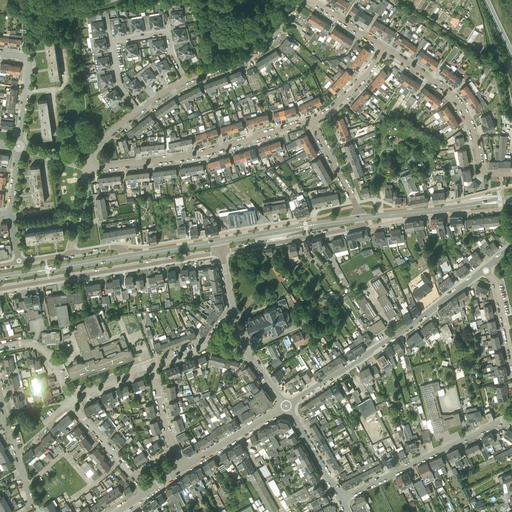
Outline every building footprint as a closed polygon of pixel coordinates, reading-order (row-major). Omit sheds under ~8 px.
[(343,0),(339,6),(344,9),(346,10),(350,4),(352,0),(343,0)] [(359,18),(363,21),(375,3),(375,2),(373,1),(368,9),(366,8),(363,11),(359,18)] [(374,11),(378,13),(383,3),(381,2),(380,1),(378,5),(376,8),(374,11)] [(349,12),(354,16),(358,8),(361,4),(359,3),(356,7),(354,5),(349,12)] [(375,3),(363,21),(368,24),(373,17),(373,14),(372,13),(375,8),(376,8),(378,5),(375,3)] [(383,3),(378,13),(381,15),(387,5),(383,3)] [(172,18),(183,16),(184,16),(182,4),(174,5),(175,12),(171,12),(172,18)] [(354,16),(359,18),(363,11),(358,8),(354,16)] [(372,27),(377,30),(386,15),(388,11),(385,10),(383,13),(384,14),(381,18),(378,17),(376,19),(372,27)] [(307,20),(312,23),(317,16),(312,13),(307,20)] [(377,30),(381,32),(386,25),(388,22),(385,21),(389,14),(388,13),(386,15),(377,30)] [(155,17),(156,28),(162,27),(161,21),(164,21),(163,14),(160,15),(160,16),(155,17)] [(410,14),(406,19),(413,24),(417,18),(410,14)] [(137,19),(139,31),(144,30),(143,24),(147,23),(145,15),(142,16),(142,19),(137,19)] [(151,29),(156,28),(155,17),(149,17),(149,15),(145,15),(147,23),(150,23),(151,29)] [(92,28),(103,26),(102,21),(96,22),(95,16),(87,17),(88,23),(91,23),(92,28)] [(179,26),(185,25),(185,21),(184,21),(183,16),(172,18),(172,23),(178,22),(179,26)] [(311,26),(315,29),(317,26),(322,19),(317,16),(312,23),(311,26)] [(118,18),(121,34),(126,33),(125,27),(129,26),(127,18),(124,19),(121,17),(118,18)] [(116,35),(121,34),(118,18),(109,19),(110,24),(111,29),(115,29),(116,35)] [(133,32),(139,31),(137,19),(131,20),(131,18),(127,18),(129,26),(132,26),(133,32)] [(317,26),(321,29),(326,22),(322,19),(317,26)] [(386,35),(390,28),(393,23),(394,23),(395,20),(393,19),(388,27),(386,25),(381,32),(386,35)] [(323,37),(326,33),(331,25),(326,22),(321,29),(320,32),(318,34),(323,37)] [(390,28),(386,35),(391,38),(397,28),(394,27),(395,25),(393,23),(390,28)] [(175,35),(186,33),(185,28),(186,28),(185,25),(179,26),(180,29),(174,30),(175,35)] [(92,37),(99,36),(98,33),(104,32),(103,26),(92,28),(93,34),(92,34),(92,37)] [(328,44),(330,46),(334,39),(339,31),(334,28),(329,35),(332,37),(328,44)] [(336,39),(339,41),(344,34),(339,31),(334,39),(330,46),(331,47),(336,39)] [(182,43),(190,41),(190,38),(187,39),(186,33),(175,35),(175,41),(181,40),(182,43)] [(416,38),(408,50),(412,54),(417,47),(414,45),(418,40),(423,34),(421,33),(418,36),(416,38)] [(337,50),(339,52),(343,45),(348,37),(344,34),(339,41),(341,43),(337,50)] [(394,41),(399,44),(404,37),(399,34),(394,41)] [(408,50),(416,38),(412,35),(408,40),(403,47),(408,50)] [(95,46),(106,44),(105,39),(99,40),(99,36),(92,37),(93,40),(94,40),(95,46)] [(287,37),(283,42),(289,46),(292,49),(293,47),(295,44),(293,42),(287,37)] [(346,45),(348,47),(353,40),(348,37),(343,45),(339,52),(341,53),(346,45)] [(399,44),(403,47),(408,40),(404,37),(399,44)] [(152,47),(164,45),(163,40),(157,41),(156,38),(148,39),(149,42),(151,42),(152,47)] [(48,60),(57,59),(55,40),(46,41),(47,49),(46,49),(46,52),(47,52),(48,60)] [(178,49),(181,54),(190,49),(191,48),(189,44),(189,43),(188,41),(190,41),(182,43),(184,46),(178,49)] [(364,54),(367,56),(370,52),(364,47),(362,49),(357,46),(359,43),(357,41),(353,46),(356,48),(360,51),(364,54)] [(285,51),(289,46),(283,42),(279,47),(285,51)] [(96,55),(102,54),(101,50),(107,49),(106,44),(95,46),(95,51),(96,55)] [(141,55),(140,49),(137,50),(136,44),(131,45),(133,56),(138,55),(138,56),(141,55)] [(431,45),(429,44),(423,51),(421,49),(416,56),(420,59),(425,52),(429,48),(431,45)] [(127,57),(133,56),(131,45),(125,46),(126,51),(123,52),(124,58),(127,58),(127,57)] [(159,54),(159,51),(165,51),(164,45),(152,47),(153,52),(151,53),(151,56),(159,54)] [(190,49),(181,54),(183,59),(187,57),(189,59),(196,56),(194,53),(191,48),(190,49)] [(275,59),(280,56),(277,50),(271,53),(275,59)] [(425,63),(429,66),(437,55),(438,54),(439,51),(438,50),(432,57),(430,56),(425,63)] [(357,56),(364,61),(367,56),(364,54),(360,51),(357,56)] [(420,59),(425,63),(430,56),(425,52),(420,59)] [(270,62),(275,59),(271,53),(266,56),(270,62)] [(98,64),(109,62),(108,56),(102,57),(102,54),(96,55),(96,58),(97,58),(98,64)] [(351,58),(361,65),(364,61),(357,56),(354,54),(351,58)] [(350,60),(350,61),(346,65),(349,67),(353,71),(356,69),(357,70),(361,65),(351,58),(349,57),(347,55),(345,58),(349,61),(350,60)] [(437,60),(439,57),(437,55),(429,66),(434,69),(439,62),(437,60)] [(161,62),(166,71),(171,69),(168,63),(170,62),(167,56),(165,58),(165,59),(161,62)] [(265,66),(270,62),(266,56),(261,59),(265,66)] [(337,65),(341,61),(337,58),(328,60),(335,67),(337,65)] [(57,59),(48,60),(49,68),(49,71),(50,71),(51,79),(60,78),(57,59)] [(260,69),(265,66),(261,59),(256,63),(260,69)] [(158,68),(161,74),(166,71),(161,62),(156,64),(154,61),(151,63),(152,65),(155,70),(158,68)] [(97,73),(105,72),(104,68),(110,67),(109,62),(98,64),(98,69),(96,70),(97,73)] [(443,76),(448,79),(453,73),(457,68),(454,66),(456,63),(454,62),(453,65),(449,69),(443,76)] [(143,69),(145,71),(151,80),(156,77),(152,72),(155,70),(152,65),(149,67),(147,66),(143,69)] [(342,74),(349,79),(352,75),(346,69),(344,71),(338,66),(337,65),(335,67),(337,68),(338,69),(339,70),(341,72),(342,74)] [(439,73),(443,76),(449,69),(444,66),(439,73)] [(379,73),(386,79),(391,72),(393,74),(397,69),(394,67),(390,71),(388,70),(386,72),(383,69),(379,73)] [(241,78),(243,77),(240,70),(235,72),(240,85),(243,84),(241,81),(242,81),(241,78)] [(339,78),(345,83),(349,79),(342,74),(341,72),(339,70),(335,75),(339,78)] [(136,74),(141,80),(143,78),(147,83),(151,80),(145,71),(140,74),(139,72),(136,74)] [(101,82),(112,80),(111,74),(105,75),(105,72),(97,73),(97,77),(100,76),(101,82)] [(238,86),(240,85),(235,72),(230,75),(232,81),(233,81),(233,82),(235,81),(236,83),(237,83),(238,86)] [(395,89),(397,90),(406,75),(402,72),(397,79),(400,81),(395,89)] [(393,84),(386,79),(379,73),(376,78),(382,83),(385,85),(386,83),(391,86),(393,84)] [(448,79),(452,83),(457,76),(453,73),(448,79)] [(131,81),(138,90),(142,87),(138,82),(141,80),(136,74),(134,76),(136,78),(131,81)] [(328,76),(326,74),(324,76),(332,83),(330,85),(327,88),(328,89),(334,94),(337,91),(337,92),(341,87),(334,81),(328,76)] [(345,83),(339,78),(335,75),(333,77),(330,74),(328,76),(334,81),(341,87),(345,83)] [(404,84),(406,85),(411,78),(406,75),(397,90),(399,91),(404,84)] [(223,85),(226,85),(229,84),(226,76),(221,78),(223,85)] [(457,76),(452,83),(457,86),(462,79),(457,76)] [(381,85),(382,83),(376,78),(372,82),(379,87),(383,91),(385,93),(387,91),(381,85)] [(409,87),(402,98),(404,99),(409,92),(416,81),(411,78),(406,85),(409,87)] [(101,93),(108,90),(107,86),(113,85),(112,80),(101,82),(98,82),(99,88),(100,88),(101,93)] [(215,88),(218,87),(215,80),(210,82),(215,95),(217,94),(216,91),(215,88)] [(133,93),(138,90),(131,81),(127,84),(125,81),(122,83),(127,90),(130,88),(133,93)] [(413,94),(415,91),(416,92),(421,85),(416,81),(409,92),(404,99),(406,101),(410,95),(411,93),(413,94)] [(212,96),(215,95),(210,82),(204,84),(207,91),(209,91),(210,93),(211,93),(212,96)] [(375,92),(379,87),(372,82),(368,86),(375,92)] [(460,89),(463,94),(470,89),(473,87),(469,82),(460,89)] [(194,89),(197,95),(200,94),(201,94),(203,93),(199,86),(194,89)] [(416,102),(418,104),(428,90),(424,87),(419,94),(421,96),(416,102)] [(463,94),(466,98),(473,93),(471,91),(474,89),(473,87),(470,89),(463,94)] [(102,92),(108,101),(118,94),(115,89),(110,93),(108,90),(101,93),(102,92)] [(195,96),(197,95),(194,89),(189,91),(193,98),(195,97),(195,96)] [(368,99),(372,95),(366,89),(362,94),(368,99)] [(425,98),(428,100),(433,94),(428,90),(418,104),(420,106),(425,98)] [(190,99),(193,98),(189,91),(184,94),(187,100),(190,99)] [(466,98),(469,103),(476,98),(473,93),(466,98)] [(108,101),(110,104),(113,108),(118,104),(116,102),(121,98),(118,94),(108,101)] [(184,103),(188,110),(191,109),(191,108),(190,106),(187,100),(184,94),(179,97),(182,103),(184,103)] [(364,103),(368,99),(362,94),(358,97),(364,103)] [(428,100),(432,104),(437,97),(433,94),(428,100)] [(312,108),(317,106),(314,98),(312,95),(307,97),(309,101),(312,108)] [(476,98),(469,103),(473,108),(474,107),(475,109),(475,110),(477,114),(487,106),(480,95),(476,98)] [(314,98),(317,106),(322,103),(319,96),(314,98)] [(361,107),(364,103),(358,97),(354,102),(361,107)] [(432,104),(437,107),(442,101),(437,97),(432,104)] [(176,107),(179,105),(174,99),(169,102),(173,108),(176,106),(176,107)] [(40,120),(49,118),(46,100),(37,101),(38,109),(37,109),(38,112),(39,112),(40,120)] [(307,110),(312,108),(309,101),(304,103),(307,110)] [(171,110),(173,108),(169,102),(165,105),(169,112),(171,110)] [(360,108),(361,107),(354,102),(350,106),(357,112),(357,111),(360,113),(363,110),(360,108)] [(290,110),(292,116),(297,114),(294,103),(289,104),(290,110)] [(302,113),(307,110),(304,103),(298,105),(302,113)] [(287,117),(292,116),(290,110),(289,104),(284,106),(283,107),(287,117)] [(167,113),(169,112),(165,105),(160,108),(164,114),(166,113),(167,113)] [(276,120),(281,119),(278,108),(277,105),(275,105),(270,106),(271,110),(273,109),(276,120)] [(440,117),(450,110),(447,105),(437,112),(440,117)] [(281,119),(287,117),(283,107),(278,108),(281,119)] [(166,117),(164,114),(160,108),(155,112),(159,118),(162,117),(163,119),(164,119),(166,122),(168,120),(166,117)] [(453,115),(450,110),(440,117),(443,121),(446,120),(453,115)] [(236,122),(239,130),(244,128),(242,120),(239,121),(236,113),(234,114),(235,116),(236,122)] [(484,132),(495,128),(490,114),(480,117),(483,124),(481,125),(484,132)] [(155,120),(150,115),(146,118),(150,124),(152,127),(155,124),(154,122),(155,121),(155,120)] [(219,122),(223,135),(228,133),(225,121),(223,116),(223,115),(220,116),(221,119),(219,122)] [(449,124),(456,119),(453,115),(446,120),(449,124)] [(337,125),(347,121),(346,116),(343,117),(335,120),(337,125)] [(49,118),(40,120),(41,128),(40,128),(41,131),(42,139),(51,137),(49,118)] [(148,126),(150,124),(146,118),(141,122),(146,128),(148,126)] [(445,134),(445,135),(447,137),(459,128),(457,126),(459,124),(456,119),(449,124),(452,129),(451,130),(445,134)] [(228,133),(233,132),(230,120),(225,121),(228,133)] [(233,132),(239,130),(236,122),(231,124),(230,120),(233,132)] [(212,134),(214,138),(219,136),(217,128),(216,128),(215,125),(212,126),(211,121),(209,121),(210,124),(211,130),(212,134)] [(339,130),(347,127),(346,124),(349,123),(348,121),(347,121),(337,125),(339,130)] [(144,130),(146,128),(141,122),(137,125),(141,131),(144,129),(144,130)] [(203,141),(208,140),(206,132),(205,129),(202,129),(201,127),(200,124),(198,125),(201,134),(203,141)] [(139,133),(141,131),(137,125),(132,129),(137,135),(139,133)] [(198,143),(203,141),(201,134),(198,125),(196,125),(198,131),(194,132),(198,143)] [(339,130),(341,135),(349,132),(354,130),(357,129),(356,127),(354,128),(352,129),(348,130),(347,127),(339,130)] [(208,140),(214,138),(212,134),(211,130),(206,132),(205,128),(205,129),(206,132),(208,140)] [(454,137),(456,145),(464,143),(463,136),(461,136),(460,134),(461,133),(459,130),(453,135),(455,137),(454,137)] [(343,141),(351,138),(349,132),(341,135),(343,141)] [(176,148),(182,147),(179,137),(176,138),(176,134),(173,135),(176,148)] [(289,150),(292,148),(296,146),(302,143),(309,139),(306,134),(299,138),(291,142),(286,145),(289,150)] [(499,157),(504,157),(505,154),(507,136),(500,135),(499,150),(499,157)] [(303,145),(304,148),(312,144),(309,139),(302,143),(296,146),(292,148),(293,150),(297,148),(297,149),(302,147),(301,146),(303,145)] [(286,149),(285,148),(284,143),(281,144),(280,140),(274,142),(277,150),(279,159),(280,159),(280,161),(284,160),(283,155),(281,155),(279,150),(282,149),(283,150),(286,149)] [(347,151),(355,148),(353,144),(356,143),(355,141),(344,145),(347,151)] [(271,151),(272,152),(275,151),(277,160),(279,159),(277,150),(274,142),(269,144),(271,151)] [(267,154),(268,157),(273,155),(272,152),(271,151),(269,144),(264,145),(266,154),(267,154)] [(307,153),(314,148),(312,144),(304,148),(306,151),(296,156),(297,158),(299,157),(307,153)] [(267,154),(266,154),(264,145),(258,147),(261,155),(262,158),(268,157),(267,154)] [(253,161),(258,159),(255,148),(249,150),(253,161)] [(308,155),(310,158),(317,154),(314,148),(307,153),(299,157),(300,159),(308,155)] [(349,157),(357,155),(355,148),(347,151),(349,157)] [(247,162),(253,161),(249,150),(244,151),(247,160),(247,162)] [(458,158),(467,156),(466,150),(457,151),(458,158)] [(245,172),(244,170),(239,153),(233,155),(236,163),(239,162),(242,171),(244,170),(245,172)] [(0,165),(0,164),(7,165),(8,155),(2,154),(0,165)] [(351,164),(359,161),(357,155),(349,157),(351,164)] [(229,165),(232,164),(229,156),(224,158),(227,167),(230,177),(232,176),(229,165)] [(458,158),(460,165),(468,163),(467,156),(458,158)] [(230,177),(227,167),(224,158),(219,159),(221,167),(224,167),(225,168),(224,170),(227,179),(230,178),(230,177)] [(309,163),(313,169),(315,168),(323,163),(319,158),(309,163)] [(222,171),(221,167),(219,159),(213,161),(216,169),(217,172),(222,171)] [(217,172),(216,169),(213,161),(208,163),(209,165),(206,165),(208,171),(213,170),(216,178),(219,177),(218,175),(217,172)] [(354,170),(362,167),(359,161),(351,164),(354,170)] [(323,163),(315,168),(317,171),(319,173),(326,169),(323,163)] [(32,186),(41,184),(39,165),(30,167),(31,175),(30,175),(30,178),(31,178),(32,186)] [(356,176),(364,173),(364,174),(367,172),(366,170),(363,171),(362,167),(354,170),(356,176)] [(458,174),(454,174),(451,174),(451,177),(448,177),(449,180),(452,180),(452,181),(455,181),(456,183),(454,183),(455,190),(455,195),(461,195),(460,189),(461,189),(460,175),(462,175),(461,168),(458,168),(458,174)] [(322,179),(329,175),(326,169),(319,173),(322,179)] [(469,185),(468,187),(474,192),(479,185),(473,180),(472,182),(471,180),(471,179),(469,169),(462,170),(464,181),(467,180),(468,185),(469,185)] [(408,205),(411,205),(421,203),(420,194),(417,187),(410,172),(401,176),(407,193),(407,196),(408,205)] [(325,185),(332,181),(329,175),(322,179),(324,183),(321,184),(322,187),(325,185)] [(437,186),(439,201),(445,200),(444,191),(441,191),(440,188),(442,187),(441,183),(440,182),(437,182),(437,186)] [(370,194),(369,189),(367,183),(361,184),(363,196),(370,194)] [(41,184),(32,186),(33,193),(33,194),(33,197),(34,196),(35,204),(44,203),(41,184)] [(420,194),(421,203),(428,202),(427,196),(425,197),(424,190),(427,189),(425,184),(421,185),(422,189),(420,190),(419,186),(417,187),(420,194)] [(331,193),(333,202),(339,200),(337,189),(335,190),(335,193),(331,193)] [(392,190),(392,200),(395,200),(395,205),(406,205),(406,195),(396,195),(396,190),(392,190)] [(326,203),(333,202),(331,193),(324,195),(326,203)] [(313,206),(320,205),(318,196),(314,197),(313,194),(311,194),(313,206)] [(97,204),(106,203),(105,199),(108,198),(108,195),(96,198),(97,204)] [(320,205),(326,203),(324,195),(318,196),(320,205)] [(297,198),(304,215),(310,213),(305,197),(301,199),(301,200),(298,201),(297,198)] [(297,218),(304,215),(297,198),(293,199),(293,200),(289,201),(291,209),(294,209),(297,218)] [(277,200),(279,211),(287,209),(285,199),(277,200)] [(271,212),(279,211),(277,200),(268,201),(270,204),(271,212)] [(265,213),(271,212),(270,204),(268,201),(263,202),(264,205),(263,205),(265,213)] [(99,211),(107,209),(106,203),(97,204),(99,211)] [(100,217),(111,215),(111,213),(108,213),(107,209),(99,211),(100,217)] [(255,210),(250,211),(252,223),(257,222),(256,216),(263,215),(258,210),(255,210)] [(176,212),(179,230),(179,235),(186,234),(185,224),(184,224),(183,219),(181,219),(180,211),(176,212)] [(252,223),(250,211),(244,212),(241,213),(242,219),(245,218),(246,224),(252,223)] [(238,213),(233,214),(235,226),(240,225),(239,219),(242,219),(241,213),(238,213)] [(229,221),(230,226),(235,226),(233,214),(227,215),(228,215),(219,216),(224,222),(229,221)] [(503,219),(499,219),(499,216),(493,216),(494,225),(500,224),(503,224),(503,219)] [(214,224),(211,225),(212,234),(219,233),(217,221),(214,217),(211,218),(211,221),(213,221),(214,224)] [(453,237),(450,230),(449,225),(444,226),(443,217),(437,218),(438,227),(440,236),(441,237),(441,238),(442,240),(444,239),(443,234),(447,233),(449,238),(453,237)] [(206,235),(212,234),(211,225),(211,223),(208,219),(207,218),(206,218),(203,219),(204,226),(205,226),(206,235)] [(438,236),(440,236),(438,227),(437,218),(431,218),(432,228),(436,227),(438,236)] [(422,227),(424,227),(423,219),(412,221),(414,231),(420,246),(421,246),(424,245),(422,239),(426,237),(422,227)] [(410,232),(414,231),(412,221),(404,222),(406,231),(408,231),(408,230),(410,229),(410,232)] [(172,226),(167,227),(169,237),(174,236),(174,231),(176,231),(175,223),(172,224),(172,226)] [(193,224),(189,225),(191,237),(199,236),(197,227),(193,227),(193,224)] [(161,225),(158,226),(159,233),(162,233),(163,238),(169,237),(167,227),(162,228),(161,225)] [(43,231),(45,240),(53,239),(55,239),(56,239),(56,238),(63,237),(62,228),(43,231)] [(104,240),(111,239),(109,230),(105,231),(105,228),(102,228),(104,240)] [(148,235),(149,240),(149,241),(150,241),(150,244),(159,242),(156,229),(148,230),(149,234),(148,235)] [(357,242),(370,239),(367,229),(355,233),(357,242)] [(389,243),(397,242),(395,229),(390,230),(391,232),(387,233),(389,243)] [(395,229),(397,242),(405,240),(403,230),(400,231),(400,229),(395,229)] [(45,240),(43,231),(24,234),(26,240),(26,243),(34,242),(37,242),(37,241),(45,240)] [(381,244),(389,243),(387,233),(384,233),(384,231),(379,232),(381,244)] [(373,245),(381,244),(379,232),(374,233),(375,235),(371,235),(373,245)] [(358,245),(357,242),(355,233),(347,235),(350,247),(358,245)] [(333,255),(332,253),(325,243),(325,242),(322,243),(322,238),(316,239),(312,240),(314,249),(324,262),(326,261),(316,248),(318,248),(318,249),(320,249),(320,251),(323,251),(328,258),(333,255)] [(337,240),(340,252),(347,250),(347,247),(345,240),(342,240),(341,238),(337,240)] [(489,244),(494,250),(498,247),(497,245),(499,243),(496,239),(495,238),(489,243),(489,244)] [(309,249),(312,249),(310,240),(309,240),(307,240),(307,241),(304,241),(307,256),(311,260),(313,258),(310,255),(309,249)] [(335,253),(340,252),(337,240),(332,241),(332,242),(328,243),(335,253)] [(482,249),(485,253),(488,252),(490,254),(494,250),(489,244),(487,242),(483,245),(482,244),(479,246),(482,249)] [(289,258),(299,256),(296,243),(290,244),(286,245),(289,258)] [(0,248),(1,257),(8,256),(7,253),(11,252),(10,244),(3,245),(4,248),(0,248)] [(270,257),(273,256),(272,248),(265,249),(266,253),(269,253),(269,256),(270,256),(270,257)] [(474,257),(478,263),(483,260),(481,257),(485,253),(482,249),(479,251),(480,252),(474,257)] [(438,265),(443,263),(443,262),(448,260),(446,255),(441,257),(436,259),(438,265)] [(466,261),(470,266),(472,264),(474,266),(478,263),(474,257),(469,260),(466,256),(463,258),(465,259),(466,261)] [(460,267),(465,273),(469,270),(467,268),(470,266),(466,261),(465,259),(458,264),(460,267)] [(198,269),(199,277),(204,276),(204,273),(209,272),(218,271),(217,266),(217,262),(211,263),(212,267),(208,267),(198,269)] [(366,263),(359,267),(362,272),(365,271),(366,273),(370,270),(366,263)] [(272,267),(281,280),(284,278),(281,274),(278,270),(279,269),(276,264),(272,267)] [(359,267),(352,271),(355,276),(358,274),(359,276),(363,274),(362,272),(359,267)] [(379,267),(372,271),(374,275),(376,274),(378,277),(384,274),(379,267)] [(453,272),(453,273),(455,277),(459,274),(460,277),(465,273),(460,267),(456,270),(455,270),(453,272)] [(186,279),(190,279),(188,271),(188,269),(181,270),(182,278),(180,278),(181,285),(187,284),(186,279)] [(190,282),(197,281),(197,280),(195,270),(188,271),(190,279),(190,282)] [(181,285),(180,278),(176,279),(175,271),(168,272),(170,282),(174,281),(174,286),(181,285)] [(211,278),(210,277),(219,276),(218,271),(209,272),(204,273),(204,276),(205,276),(206,279),(211,278)] [(352,271),(345,275),(348,280),(351,278),(352,280),(356,278),(355,276),(352,271)] [(168,289),(167,282),(164,283),(162,273),(155,274),(156,276),(157,286),(158,286),(158,287),(164,286),(165,290),(168,289)] [(419,287),(412,291),(418,299),(423,296),(424,295),(425,293),(426,293),(431,290),(427,284),(430,281),(424,273),(420,276),(423,279),(417,284),(419,287)] [(437,280),(438,284),(443,291),(449,287),(444,280),(443,276),(442,277),(442,276),(438,278),(438,277),(437,278),(435,274),(432,275),(434,281),(437,280)] [(136,282),(134,282),(132,276),(125,277),(127,289),(132,288),(132,292),(136,291),(135,287),(137,287),(136,282)] [(156,288),(158,288),(158,287),(158,286),(157,286),(156,276),(149,277),(150,282),(147,282),(147,283),(148,292),(152,292),(151,289),(156,288)] [(444,280),(449,287),(454,283),(449,276),(444,280)] [(121,287),(119,278),(113,279),(113,281),(114,288),(115,294),(122,293),(121,291),(121,287)] [(146,293),(148,292),(147,283),(144,284),(143,278),(136,279),(136,282),(137,287),(138,291),(145,290),(146,293)] [(206,285),(220,283),(219,278),(204,280),(205,286),(206,285)] [(376,290),(383,285),(379,278),(371,283),(376,290)] [(115,294),(114,288),(113,281),(106,282),(108,292),(111,291),(112,296),(115,295),(115,294)] [(99,296),(102,296),(100,283),(93,284),(95,295),(99,295),(99,296)] [(95,297),(95,295),(93,284),(86,286),(87,294),(84,294),(85,299),(87,307),(90,306),(89,298),(91,297),(95,297)] [(380,297),(388,292),(383,285),(376,290),(380,297)] [(215,298),(223,297),(221,289),(215,290),(213,290),(207,291),(207,295),(210,294),(211,300),(215,299),(215,298)] [(469,298),(472,297),(469,290),(466,292),(465,291),(456,296),(459,306),(464,305),(464,304),(467,302),(467,301),(470,299),(469,298)] [(73,304),(76,303),(83,302),(81,291),(73,292),(65,294),(65,293),(47,296),(50,315),(58,314),(60,325),(70,324),(69,319),(67,305),(68,305),(68,304),(73,304)] [(381,305),(389,300),(385,293),(388,292),(380,297),(377,298),(381,305)] [(285,294),(289,306),(295,304),(288,293),(285,294)] [(22,301),(24,308),(24,310),(27,309),(27,311),(24,312),(25,318),(28,317),(28,319),(42,317),(42,312),(41,312),(41,313),(39,314),(38,310),(41,309),(39,296),(32,297),(32,295),(25,296),(25,299),(22,300),(22,301)] [(360,306),(368,302),(363,295),(356,300),(360,306)] [(413,307),(411,309),(416,316),(421,312),(416,305),(412,296),(409,297),(411,299),(409,299),(413,307)] [(460,310),(459,306),(456,296),(451,300),(456,307),(458,311),(455,314),(457,317),(462,316),(460,310)] [(14,310),(24,308),(22,301),(19,301),(19,297),(12,298),(14,310)] [(214,309),(220,313),(224,307),(223,297),(215,298),(215,299),(215,301),(214,301),(215,307),(214,309)] [(247,320),(246,320),(246,321),(247,323),(247,324),(248,327),(246,328),(247,331),(250,331),(251,333),(250,334),(253,340),(254,339),(255,339),(256,339),(257,339),(257,338),(258,338),(259,337),(258,335),(272,330),(273,332),(273,333),(274,332),(277,331),(280,330),(280,329),(283,328),(283,329),(284,328),(284,327),(287,326),(288,325),(288,324),(289,324),(289,323),(289,322),(289,321),(288,320),(287,320),(286,319),(287,319),(288,318),(289,317),(289,316),(289,315),(289,314),(289,313),(288,313),(288,312),(287,311),(286,311),(285,309),(289,307),(285,297),(278,300),(279,304),(274,306),(265,310),(265,309),(264,310),(264,311),(265,311),(266,313),(265,313),(252,318),(251,318),(251,317),(250,317),(249,316),(249,317),(248,317),(247,317),(247,318),(247,319),(247,320)] [(392,307),(393,307),(389,300),(381,305),(386,311),(392,307)] [(455,313),(455,314),(458,311),(456,307),(451,300),(447,303),(452,310),(455,313)] [(365,313),(373,308),(368,301),(368,302),(360,306),(360,307),(361,306),(365,313)] [(413,319),(409,312),(403,302),(401,304),(403,308),(402,308),(406,314),(403,315),(407,323),(413,320),(413,319)] [(451,317),(450,316),(455,313),(452,310),(447,303),(443,306),(438,310),(443,317),(445,320),(448,318),(449,319),(451,317)] [(487,310),(492,309),(491,304),(483,305),(484,309),(483,309),(474,311),(474,313),(476,313),(487,310)] [(210,313),(217,318),(220,313),(214,309),(213,308),(212,310),(206,307),(204,309),(210,313)] [(394,310),(392,307),(386,311),(384,312),(389,319),(397,314),(394,310)] [(365,313),(369,319),(377,315),(373,308),(365,313)] [(487,318),(486,316),(493,315),(492,309),(487,310),(476,313),(474,313),(475,316),(481,315),(482,319),(487,318)] [(106,340),(110,339),(103,321),(100,315),(97,316),(96,312),(91,314),(89,315),(84,317),(87,324),(93,341),(95,345),(99,343),(99,342),(106,340)] [(206,318),(213,323),(217,318),(210,313),(208,316),(202,312),(201,314),(205,317),(206,318)] [(202,323),(209,329),(213,323),(206,318),(205,317),(201,314),(198,317),(203,321),(202,323)] [(374,323),(379,331),(386,327),(381,319),(374,323)] [(494,319),(487,321),(488,323),(483,324),(483,325),(480,325),(480,328),(484,327),(488,326),(496,325),(494,319)] [(0,331),(3,331),(7,330),(5,324),(9,324),(8,320),(4,321),(4,324),(0,324),(0,331)] [(435,329),(437,328),(432,321),(427,325),(434,334),(437,332),(435,329)] [(88,343),(93,341),(87,324),(85,325),(84,323),(83,322),(82,322),(81,323),(80,323),(79,323),(78,324),(77,324),(77,325),(76,325),(76,326),(76,325),(78,329),(75,330),(76,332),(74,333),(81,351),(83,350),(83,352),(82,352),(85,361),(83,361),(81,361),(80,361),(79,361),(78,361),(77,361),(77,359),(73,360),(74,363),(73,363),(72,364),(71,365),(68,366),(68,367),(68,368),(69,369),(69,370),(68,370),(71,377),(97,367),(98,370),(133,356),(131,349),(129,350),(125,340),(124,340),(123,337),(120,338),(120,339),(99,347),(99,344),(95,346),(95,347),(91,349),(88,343)] [(442,332),(445,337),(446,339),(445,339),(446,342),(450,339),(448,337),(452,334),(447,322),(440,327),(442,332)] [(202,329),(200,332),(205,335),(209,329),(202,323),(199,327),(202,329)] [(370,331),(367,328),(364,323),(361,324),(366,332),(367,332),(370,331)] [(367,328),(370,331),(372,335),(379,331),(374,323),(367,328)] [(434,335),(434,334),(427,325),(421,329),(428,338),(433,334),(434,335)] [(188,333),(190,339),(197,337),(194,331),(190,327),(186,329),(186,330),(188,333)] [(177,344),(183,342),(180,333),(179,332),(176,333),(177,336),(176,336),(174,330),(171,331),(173,335),(177,344)] [(183,342),(190,339),(188,333),(186,330),(180,333),(183,342)] [(60,331),(49,332),(42,333),(43,344),(60,342),(60,331)] [(170,347),(177,344),(173,335),(171,331),(169,332),(172,339),(170,336),(167,337),(167,339),(170,347)] [(301,344),(311,339),(308,332),(303,335),(301,331),(292,336),(297,346),(302,344),(301,344)] [(367,332),(366,332),(362,335),(367,343),(372,340),(367,332)] [(419,345),(424,341),(417,332),(412,336),(417,343),(419,345)] [(490,336),(491,340),(487,341),(486,340),(483,341),(484,344),(499,340),(498,335),(490,336)] [(406,340),(412,347),(417,343),(412,336),(406,340)] [(164,349),(170,347),(167,339),(167,337),(160,340),(164,349)] [(157,352),(164,349),(160,340),(153,342),(155,346),(157,352)] [(402,356),(400,349),(403,348),(398,340),(393,344),(398,351),(399,357),(402,356)] [(484,346),(492,344),(493,348),(500,346),(499,340),(484,344),(481,344),(482,349),(483,352),(489,350),(488,348),(484,348),(484,346)] [(274,366),(282,360),(278,355),(280,354),(276,347),(279,346),(277,342),(267,347),(271,356),(272,356),(273,358),(270,360),(271,361),(271,360),(275,365),(274,365),(274,366)] [(349,345),(351,349),(356,356),(361,352),(357,345),(354,342),(349,345)] [(357,345),(361,352),(366,349),(362,342),(357,345)] [(392,355),(396,352),(391,345),(385,348),(389,355),(388,356),(388,357),(389,361),(390,361),(392,367),(396,366),(394,361),(392,355)] [(333,348),(332,349),(335,354),(342,365),(346,362),(339,350),(337,352),(336,350),(335,350),(333,348)] [(351,349),(345,353),(347,355),(348,355),(350,359),(356,356),(351,349)] [(325,360),(332,371),(337,367),(329,354),(328,355),(326,351),(324,353),(327,359),(325,360)] [(6,364),(14,362),(12,356),(16,356),(15,353),(9,354),(10,357),(4,358),(6,364)] [(331,353),(329,354),(337,367),(341,365),(342,365),(335,354),(333,355),(331,353)] [(35,366),(33,358),(30,359),(29,354),(26,355),(29,367),(35,366)] [(198,357),(201,365),(203,364),(203,362),(208,361),(209,354),(205,355),(198,357)] [(209,364),(216,365),(217,362),(219,356),(211,354),(209,364)] [(389,361),(388,357),(386,359),(383,354),(377,358),(384,369),(390,365),(388,361),(389,361)] [(315,365),(323,377),(328,374),(317,358),(315,355),(313,356),(317,363),(315,365)] [(35,366),(35,368),(41,367),(39,358),(39,360),(37,360),(36,356),(33,357),(33,358),(35,366)] [(218,366),(223,367),(225,358),(219,356),(217,362),(216,365),(215,369),(217,369),(218,366)] [(317,358),(328,374),(332,371),(325,360),(323,361),(320,357),(317,358)] [(223,367),(230,369),(230,365),(232,360),(225,358),(223,367)] [(192,369),(197,367),(194,359),(189,361),(192,369)] [(236,367),(237,367),(239,361),(232,360),(230,365),(230,369),(235,370),(236,367)] [(193,373),(192,369),(189,361),(183,363),(186,371),(187,375),(193,373)] [(313,368),(311,370),(318,380),(323,377),(315,365),(314,363),(314,364),(313,361),(310,363),(313,368)] [(13,372),(19,371),(19,368),(15,369),(14,362),(6,364),(7,370),(12,369),(13,372)] [(173,367),(176,375),(181,373),(178,365),(173,367)] [(246,376),(253,371),(249,365),(239,372),(243,378),(246,376)] [(275,381),(279,378),(291,370),(289,366),(283,371),(284,372),(283,373),(280,369),(271,375),(275,381)] [(494,374),(506,372),(505,366),(497,368),(496,368),(496,366),(492,366),(490,367),(490,370),(494,369),(495,372),(488,373),(488,376),(491,375),(494,374)] [(170,377),(176,375),(173,367),(167,370),(170,377)] [(372,379),(374,378),(369,367),(364,369),(370,381),(372,384),(374,383),(372,379)] [(453,370),(456,381),(466,379),(463,368),(453,370)] [(364,380),(365,383),(370,381),(364,369),(359,372),(364,381),(364,380)] [(10,383),(18,381),(17,375),(20,374),(19,371),(13,372),(14,375),(8,376),(10,383)] [(248,383),(250,382),(257,377),(253,371),(246,376),(248,380),(246,381),(248,383)] [(300,376),(299,374),(289,379),(285,382),(291,392),(295,389),(293,386),(293,385),(301,380),(303,384),(306,383),(305,381),(310,377),(307,371),(300,376)] [(487,379),(497,377),(499,383),(504,381),(504,378),(507,377),(506,372),(494,374),(491,375),(488,376),(487,376),(487,379)] [(251,389),(258,384),(259,384),(259,383),(261,382),(257,377),(250,382),(248,383),(244,386),(248,391),(250,389),(251,389)] [(347,394),(354,390),(348,378),(341,382),(347,394)] [(138,381),(141,388),(146,386),(144,379),(138,381)] [(17,390),(23,389),(23,386),(19,387),(18,381),(10,383),(11,389),(17,387),(17,390)] [(38,384),(39,390),(42,389),(47,388),(46,385),(50,384),(50,381),(38,384)] [(135,390),(141,388),(138,381),(132,383),(135,390)] [(438,381),(421,386),(433,433),(447,429),(447,427),(461,423),(458,412),(453,413),(454,416),(442,419),(436,395),(438,395),(437,390),(441,389),(438,381)] [(253,406),(252,406),(257,414),(261,411),(265,408),(272,403),(261,387),(259,384),(258,384),(251,389),(256,397),(249,401),(253,406)] [(339,393),(341,392),(337,384),(331,387),(334,391),(339,400),(342,406),(345,404),(342,399),(339,393)] [(125,395),(131,393),(128,385),(122,387),(125,395)] [(507,390),(506,385),(496,387),(499,401),(507,399),(506,390),(507,390)] [(120,397),(125,395),(122,387),(117,389),(120,397)] [(333,402),(330,397),(335,394),(330,388),(324,391),(331,401),(332,403),(333,402)] [(14,401),(22,399),(21,393),(24,392),(23,389),(17,390),(18,393),(13,395),(14,401)] [(364,416),(376,410),(375,406),(370,397),(361,402),(358,395),(360,394),(357,389),(352,392),(357,404),(358,404),(364,416)] [(109,400),(115,398),(112,391),(107,393),(109,400)] [(329,402),(331,401),(324,391),(318,395),(324,403),(328,401),(329,402)] [(50,393),(43,395),(44,401),(53,399),(52,399),(51,397),(55,396),(54,392),(50,393)] [(109,400),(107,393),(101,395),(104,403),(109,400)] [(320,406),(324,403),(318,395),(313,399),(316,404),(317,406),(319,408),(321,412),(323,410),(320,406)] [(28,407),(27,404),(23,405),(22,399),(14,401),(16,407),(21,406),(22,409),(28,407)] [(315,411),(319,408),(317,406),(316,404),(313,399),(307,403),(311,410),(312,411),(313,413),(314,414),(316,413),(315,411)] [(98,411),(102,409),(98,400),(94,402),(98,411)] [(97,411),(98,411),(94,402),(89,404),(93,414),(98,412),(97,411)] [(306,415),(309,412),(312,411),(311,410),(307,403),(301,407),(306,415)] [(89,416),(93,414),(89,404),(84,407),(87,414),(89,416)] [(235,412),(237,416),(242,423),(257,414),(252,406),(250,408),(247,404),(235,412)] [(225,411),(230,420),(235,427),(240,424),(235,417),(237,416),(235,412),(232,408),(229,410),(226,406),(223,408),(225,411)] [(472,408),(473,411),(476,419),(482,417),(479,408),(477,409),(476,407),(472,408)] [(483,410),(487,417),(489,422),(494,419),(492,415),(489,408),(483,410)] [(221,415),(230,430),(235,427),(230,420),(225,411),(220,413),(222,415),(221,415)] [(469,421),(476,419),(473,411),(467,413),(469,421)] [(74,417),(72,418),(68,414),(63,419),(68,425),(73,420),(75,423),(77,421),(74,417)] [(217,419),(226,433),(230,430),(221,415),(218,417),(219,418),(217,419)] [(175,424),(183,422),(181,416),(173,419),(175,424)] [(209,427),(209,428),(212,432),(216,439),(221,436),(213,422),(209,416),(206,418),(212,426),(209,427)] [(310,426),(313,432),(322,427),(326,425),(329,423),(327,421),(323,424),(320,426),(317,422),(318,421),(316,417),(309,420),(312,425),(310,426)] [(280,418),(277,420),(285,434),(286,435),(287,437),(295,433),(294,430),(291,426),(288,420),(280,418)] [(65,427),(68,425),(63,419),(57,424),(62,430),(66,434),(70,431),(68,428),(67,429),(65,427)] [(100,425),(104,430),(111,424),(106,419),(100,425)] [(213,422),(221,436),(226,433),(217,419),(213,422)] [(151,428),(159,426),(157,420),(149,422),(151,428)] [(283,435),(285,434),(277,420),(271,424),(275,432),(277,431),(279,434),(281,433),(283,435)] [(421,431),(423,436),(424,441),(427,440),(428,441),(428,442),(430,442),(431,441),(430,440),(431,439),(429,435),(429,433),(425,420),(422,421),(423,425),(424,425),(426,430),(421,431)] [(177,430),(185,427),(183,422),(175,424),(177,430)] [(56,434),(62,430),(57,424),(51,429),(53,432),(51,433),(56,439),(56,438),(58,441),(60,439),(58,436),(56,434)] [(111,424),(104,430),(108,434),(115,429),(111,424)] [(280,446),(273,433),(275,432),(271,424),(264,428),(274,447),(275,448),(280,446)] [(313,432),(317,438),(324,434),(325,434),(323,430),(327,427),(326,425),(322,427),(313,432)] [(69,434),(73,438),(75,436),(82,430),(78,426),(69,434)] [(151,428),(153,434),(160,431),(159,426),(151,428)] [(408,434),(410,441),(413,449),(417,448),(416,446),(418,445),(418,446),(422,445),(420,437),(418,438),(417,435),(416,434),(412,436),(409,426),(406,427),(408,434)] [(409,451),(413,449),(410,441),(408,434),(407,434),(404,427),(405,429),(403,430),(407,442),(404,442),(405,444),(406,449),(408,448),(409,451)] [(264,428),(255,433),(256,435),(259,433),(262,439),(259,440),(264,447),(267,451),(271,459),(279,454),(278,453),(276,449),(274,447),(264,428)] [(502,438),(506,441),(508,439),(511,432),(511,431),(508,429),(502,438)] [(84,436),(86,435),(82,430),(75,436),(77,438),(66,448),(68,450),(78,442),(79,441),(84,436)] [(51,442),(56,439),(51,433),(50,432),(45,436),(51,442)] [(111,438),(115,442),(122,437),(118,432),(111,438)] [(192,444),(189,440),(188,437),(184,432),(175,437),(178,442),(183,439),(187,446),(182,449),(184,454),(190,455),(196,451),(192,444)] [(207,435),(211,442),(216,439),(212,432),(207,435)] [(250,437),(253,441),(261,455),(267,451),(264,447),(259,440),(262,439),(259,433),(256,435),(255,433),(250,437)] [(287,441),(288,444),(299,438),(295,433),(287,437),(283,440),(279,442),(281,444),(287,441)] [(492,433),(487,435),(492,446),(497,444),(495,440),(498,439),(496,434),(493,435),(492,433)] [(320,444),(332,438),(331,436),(327,438),(325,435),(324,434),(317,438),(320,444)] [(202,438),(206,445),(211,442),(207,435),(202,438)] [(482,444),(484,449),(487,448),(492,446),(487,435),(482,437),(483,440),(481,441),(482,444)] [(47,446),(51,442),(45,436),(41,440),(42,441),(46,446),(47,446)] [(72,455),(77,451),(82,447),(88,441),(84,436),(79,441),(78,442),(80,444),(75,448),(70,452),(72,455)] [(122,437),(115,442),(119,447),(126,441),(122,437)] [(197,441),(201,448),(206,445),(202,438),(197,441)] [(329,447),(331,446),(329,442),(333,440),(332,438),(320,444),(324,451),(329,447)] [(47,446),(46,446),(42,441),(38,445),(43,452),(48,448),(47,446)] [(88,441),(82,447),(86,451),(92,446),(88,441)] [(153,445),(157,451),(162,448),(157,441),(153,445)] [(192,444),(196,451),(201,448),(197,441),(192,444)] [(245,467),(248,474),(255,470),(247,457),(248,456),(246,453),(247,453),(245,451),(243,447),(240,443),(233,447),(240,459),(242,463),(245,467)] [(288,458),(291,457),(293,455),(305,448),(301,443),(290,449),(291,453),(287,455),(288,458)] [(482,451),(484,450),(484,449),(482,444),(479,445),(478,443),(472,445),(475,452),(481,450),(482,451)] [(39,456),(43,452),(38,445),(33,449),(37,454),(39,456)] [(157,451),(153,445),(148,448),(152,454),(157,451)] [(467,451),(468,455),(475,452),(472,445),(465,448),(467,451)] [(324,451),(328,457),(335,452),(338,451),(337,451),(340,449),(338,448),(334,450),(331,446),(329,447),(324,451)] [(55,456),(59,452),(55,447),(51,451),(55,456)] [(94,458),(101,452),(97,447),(88,455),(92,459),(94,458)] [(235,463),(240,459),(233,447),(228,450),(235,463)] [(459,457),(462,456),(458,447),(452,450),(456,458),(459,465),(460,467),(463,465),(461,461),(459,457)] [(511,452),(511,447),(505,451),(505,450),(495,455),(497,460),(511,452)] [(33,458),(37,454),(33,449),(32,448),(27,452),(33,458)] [(300,459),(300,458),(308,454),(305,448),(293,455),(291,457),(288,458),(290,461),(294,459),(296,461),(300,459)] [(388,466),(393,464),(391,459),(387,453),(385,449),(383,450),(384,452),(385,452),(386,453),(381,456),(384,463),(386,462),(388,466)] [(403,449),(398,452),(402,459),(407,456),(403,449)] [(391,459),(393,464),(397,461),(395,457),(397,456),(393,450),(387,453),(391,459)] [(459,465),(456,458),(452,450),(446,453),(451,461),(453,460),(457,466),(459,465)] [(138,454),(142,461),(147,457),(143,451),(138,454)] [(229,464),(232,462),(226,451),(220,455),(225,462),(224,462),(225,463),(224,464),(226,468),(230,466),(229,464)] [(331,463),(339,458),(336,454),(339,453),(338,451),(335,452),(328,457),(331,463)] [(28,462),(33,458),(27,452),(23,456),(28,462)] [(103,458),(105,457),(101,452),(94,458),(98,462),(103,458)] [(1,464),(9,459),(6,454),(0,457),(0,461),(1,463),(1,464)] [(142,461),(138,454),(134,458),(138,464),(142,461)] [(300,467),(312,460),(308,454),(300,458),(300,459),(296,461),(298,464),(296,465),(298,468),(300,467)] [(335,469),(339,466),(342,465),(340,462),(346,458),(344,455),(339,458),(331,463),(333,466),(332,467),(334,469),(334,468),(335,469)] [(436,458),(440,468),(441,468),(443,472),(444,474),(447,473),(446,470),(443,465),(445,463),(448,462),(445,457),(442,458),(442,456),(441,457),(440,456),(436,458)] [(366,459),(368,463),(365,464),(370,475),(376,472),(372,464),(372,463),(370,460),(369,457),(366,459)] [(478,469),(480,468),(495,460),(493,457),(476,466),(478,469)] [(100,468),(107,462),(103,458),(98,462),(96,463),(100,468)] [(432,466),(437,476),(440,474),(443,472),(441,468),(440,468),(436,458),(429,461),(432,466)] [(9,459),(1,464),(4,469),(12,464),(9,459)] [(215,467),(218,466),(214,459),(208,462),(213,470),(214,472),(217,470),(215,467)] [(372,463),(372,464),(376,472),(380,470),(380,471),(382,470),(382,469),(383,469),(378,460),(374,462),(373,459),(370,460),(372,463)] [(300,467),(304,475),(316,468),(312,460),(300,467)] [(107,462),(100,468),(105,473),(111,467),(107,462)] [(214,473),(213,472),(214,472),(213,470),(208,462),(203,465),(208,473),(210,476),(214,473)] [(422,465),(429,477),(433,475),(427,462),(422,465)] [(86,473),(92,468),(88,463),(83,467),(85,470),(84,470),(86,473)] [(370,476),(369,475),(370,475),(365,464),(361,466),(360,463),(357,465),(358,467),(359,467),(364,478),(367,476),(367,477),(370,476)] [(260,468),(266,478),(272,475),(266,464),(260,468)] [(418,467),(424,480),(429,477),(422,465),(418,467)] [(203,476),(204,477),(206,475),(204,471),(201,466),(196,469),(201,478),(203,476)] [(357,468),(358,470),(353,473),(358,481),(358,482),(360,481),(360,480),(364,478),(359,467),(358,467),(357,468)] [(307,481),(309,484),(316,480),(314,476),(319,473),(316,468),(304,475),(305,475),(302,477),(305,482),(307,481)] [(197,487),(199,490),(205,486),(201,478),(196,469),(189,474),(193,481),(194,482),(199,479),(200,481),(199,482),(200,485),(197,487)] [(504,481),(511,476),(511,469),(499,477),(502,482),(504,481)] [(255,470),(248,474),(254,483),(256,488),(264,484),(262,480),(256,470),(255,470)] [(95,472),(91,476),(95,481),(100,477),(95,472)] [(125,484),(121,486),(127,495),(133,491),(127,481),(126,482),(125,480),(127,478),(122,472),(119,475),(123,479),(122,479),(122,480),(125,484)] [(345,472),(340,475),(342,479),(345,477),(346,480),(342,482),(345,487),(351,484),(347,476),(345,472)] [(414,486),(413,483),(407,472),(402,475),(405,483),(408,487),(409,487),(413,484),(414,486)] [(353,473),(347,476),(351,484),(358,481),(353,473)] [(197,486),(194,482),(193,481),(189,474),(183,477),(188,484),(187,484),(189,489),(191,491),(193,495),(197,493),(198,491),(195,489),(194,487),(197,486)] [(291,477),(290,474),(284,477),(282,478),(286,485),(290,483),(288,478),(291,477)] [(402,490),(408,487),(405,483),(402,475),(395,478),(397,481),(393,482),(396,489),(400,487),(402,490)] [(182,488),(184,492),(186,494),(188,493),(191,491),(189,489),(187,484),(188,484),(183,477),(178,481),(183,488),(182,488)] [(428,492),(425,487),(424,484),(423,485),(421,479),(413,483),(414,486),(416,485),(421,496),(428,492)] [(439,481),(439,479),(434,482),(438,489),(442,486),(439,481)] [(105,488),(111,485),(107,480),(102,483),(103,485),(105,488)] [(184,501),(178,491),(182,488),(183,488),(178,481),(171,485),(180,503),(184,501)] [(301,499),(323,488),(321,484),(319,485),(318,483),(314,485),(315,487),(308,491),(305,486),(288,496),(284,498),(288,505),(295,501),(295,502),(301,499)] [(113,489),(118,496),(123,493),(118,485),(113,489)] [(177,511),(184,511),(180,503),(171,485),(166,489),(171,498),(177,511)] [(103,506),(108,503),(103,495),(101,492),(97,487),(94,488),(100,497),(98,499),(99,501),(103,506)] [(317,495),(320,493),(325,491),(323,488),(301,499),(303,502),(316,494),(317,495)] [(108,492),(113,499),(118,496),(113,489),(108,492)] [(167,500),(171,498),(166,489),(156,496),(161,503),(167,499),(167,500)] [(103,495),(108,503),(113,499),(108,492),(103,495)] [(320,504),(328,499),(333,497),(330,492),(325,494),(310,502),(315,511),(321,507),(320,504)] [(365,503),(368,502),(364,494),(359,496),(366,509),(369,508),(367,504),(365,504),(365,503)] [(160,511),(157,506),(161,503),(156,496),(149,500),(155,509),(157,511),(160,511)] [(355,511),(362,511),(366,510),(366,509),(359,496),(354,498),(357,503),(352,506),(355,511)] [(44,505),(47,511),(54,506),(58,504),(54,499),(44,505)] [(153,511),(156,511),(155,509),(149,500),(143,504),(147,510),(145,511),(153,511)] [(0,508),(1,511),(9,506),(6,501),(0,504),(0,508)] [(94,504),(99,511),(104,508),(103,506),(99,501),(94,504)]
